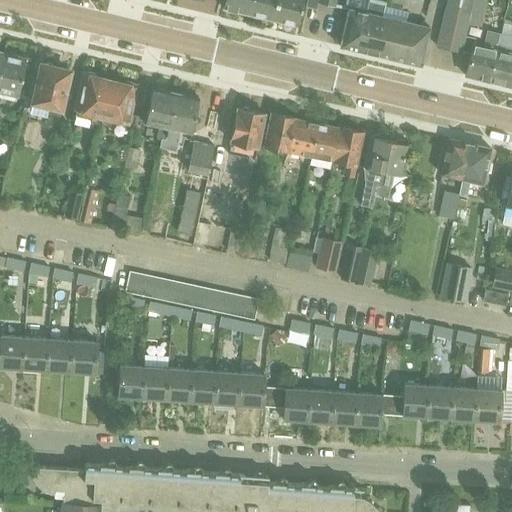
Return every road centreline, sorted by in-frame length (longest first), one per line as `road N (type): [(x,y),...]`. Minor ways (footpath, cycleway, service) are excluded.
road 1 (residential): [(511,120),(0,0)]
road 2 (residential): [(511,326),(0,215)]
road 3 (residential): [(511,472),(0,438)]
